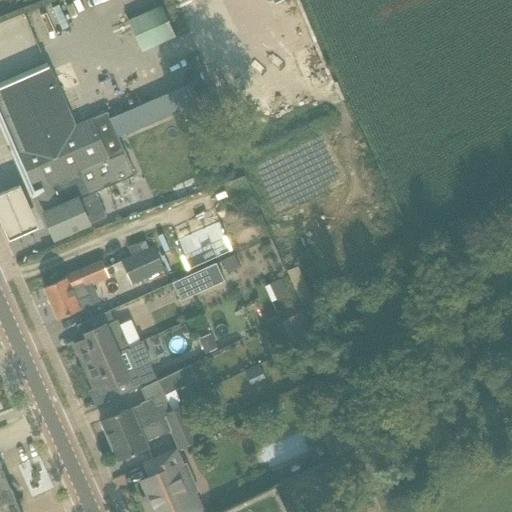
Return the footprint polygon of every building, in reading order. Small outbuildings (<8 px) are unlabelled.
[(149,9),(126,20),(141,50),(164,39),(149,9)] [(10,84),(0,88),(0,107),(19,150),(17,151),(34,191),(37,190),(44,207),(48,205),(50,211),(50,212),(67,205),(65,201),(68,200),(67,199),(70,197),(68,193),(87,185),(81,171),(124,152),(118,136),(110,118),(107,111),(75,125),(61,93),(50,68),(50,67),(10,84)] [(134,175),(124,152),(81,171),(87,185),(68,193),(70,197),(67,199),(68,200),(65,201),(67,205),(50,212),(50,211),(44,213),(55,238),(73,230),(91,223),(107,216),(96,191),(134,175)] [(17,190),(0,198),(0,227),(7,244),(36,232),(17,190)] [(218,221),(175,240),(188,270),(231,250),(218,221)] [(121,260),(132,285),(166,270),(155,245),(121,260)] [(234,255),(222,261),(228,273),(240,268),(234,255)] [(224,281),(217,263),(173,283),(181,300),(224,281)] [(58,319),(76,311),(94,304),(87,286),(106,278),(100,264),(44,287),(58,319)] [(282,279),(265,286),(271,300),(288,293),(282,279)] [(126,348),(127,349),(130,347),(118,319),(112,322),(107,311),(76,325),(83,341),(75,344),(85,366),(126,348)] [(301,311),(285,319),(296,340),(309,333),(301,311)] [(211,338),(201,342),(206,353),(216,349),(211,338)] [(110,400),(128,392),(140,386),(140,387),(143,386),(144,387),(158,380),(150,362),(136,368),(127,349),(126,348),(85,366),(94,388),(103,385),(110,400)] [(191,365),(158,381),(165,394),(197,378),(191,365)] [(102,420),(111,440),(173,414),(165,394),(158,381),(158,380),(144,387),(141,389),(146,400),(140,403),(141,404),(131,408),(120,412),(102,420)] [(120,461),(138,453),(148,449),(146,444),(172,433),(179,450),(200,440),(187,408),(111,440),(120,461)] [(317,422),(332,457),(356,446),(341,410),(317,422)] [(181,465),(175,451),(146,463),(152,477),(142,481),(154,508),(149,510),(149,511),(199,511),(201,511),(193,492),(198,490),(186,463),(181,465)] [(0,511),(20,511),(0,464),(0,511)]
